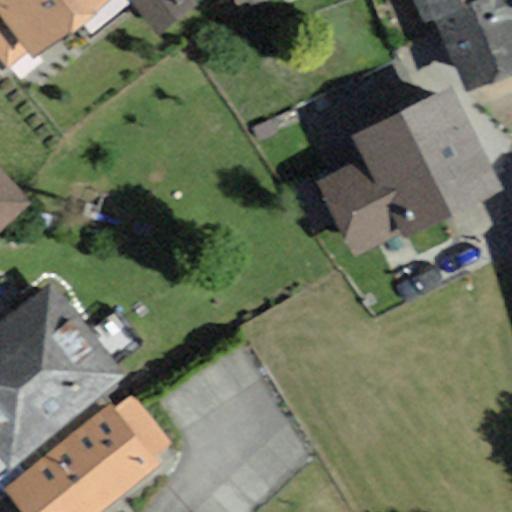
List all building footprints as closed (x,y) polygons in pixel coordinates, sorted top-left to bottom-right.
[(0,0),(0,65),(29,42),(42,57),(111,0),(120,0),(146,31),(183,1),(182,0),(0,0)] [(455,59),(467,90),(511,73),(511,20),(496,27),(485,0),(241,0),(245,9),(267,0),(373,0),(408,0),(420,30),(431,25),(445,63),(455,59)] [(497,180),(454,88),(356,134),(370,164),(327,184),(356,246),(497,180)] [(0,234),(33,200),(0,168),(0,234)] [(0,328),(0,453),(12,467),(122,372),(48,287),(0,328)] [(7,492),(22,511),(103,511),(158,468),(110,409),(7,492)]
